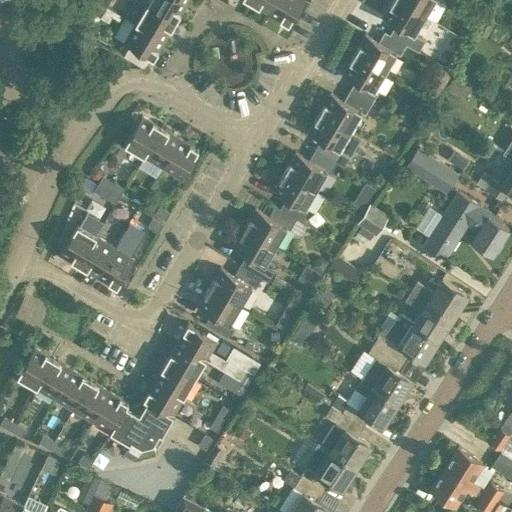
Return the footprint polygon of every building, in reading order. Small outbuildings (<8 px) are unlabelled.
[(181,0),(144,0),(143,2),(172,20),(183,1),(181,0)] [(251,0),(269,10),(274,0),(251,0)] [(274,0),(269,10),(286,21),(298,0),(274,0)] [(411,31),(422,12),(401,0),(389,0),(381,14),(393,21),(387,32),(404,42),(416,49),(423,37),(411,31)] [(401,0),(422,12),(429,0),(401,0)] [(98,1),(92,11),(99,15),(106,5),(98,1)] [(143,2),(132,21),(161,38),(172,20),(143,2)] [(132,21),(122,38),(151,55),(161,38),(132,21)] [(364,32),(352,51),(383,69),(394,51),(398,53),(404,42),(387,32),(383,29),(377,39),(364,32)] [(372,88),(383,69),(352,51),(341,70),(354,78),(348,88),(369,101),(376,90),(372,88)] [(446,85),(464,97),(471,86),(453,74),(446,85)] [(363,112),(369,101),(348,88),(341,99),(329,92),(318,110),(348,128),(359,109),(363,112)] [(337,146),(348,128),(318,110),(306,130),(319,137),(313,148),(334,160),(341,164),(348,152),(337,146)] [(124,143),(143,154),(161,125),(142,114),(124,143)] [(179,136),(161,125),(143,154),(161,165),(179,136)] [(511,133),(500,152),(502,153),(511,159),(511,133)] [(198,148),(179,136),(161,165),(180,177),(198,148)] [(415,145),(404,163),(445,188),(456,170),(415,145)] [(328,171),(334,160),(313,148),(307,158),(294,151),(283,169),(313,187),(324,169),(328,171)] [(511,190),(511,159),(502,153),(488,175),(482,171),(474,182),(499,198),(506,187),(511,190)] [(100,165),(96,164),(92,167),(91,171),(94,175),(98,176),(102,174),(103,169),(100,165)] [(302,206),(313,187),(283,169),(271,188),(284,196),(279,205),(295,215),(299,218),(305,208),(302,206)] [(98,182),(108,188),(113,181),(102,175),(98,182)] [(119,195),(120,193),(123,187),(113,181),(108,188),(119,195)] [(365,181),(359,191),(370,198),(376,188),(365,181)] [(108,188),(98,182),(93,189),(104,195),(108,188)] [(108,188),(104,195),(115,202),(119,195),(108,188)] [(429,204),(416,225),(429,234),(423,243),(444,256),(466,223),(478,203),(457,190),(442,213),(429,204)] [(388,213),(369,201),(357,221),(375,234),(388,213)] [(295,215),(279,205),(274,203),(268,213),(255,205),(244,225),(273,242),(284,224),(288,226),(295,215)] [(478,203),(466,223),(477,230),(470,241),(490,254),(507,228),(493,219),(495,215),(478,203)] [(154,212),(165,219),(169,211),(159,205),(154,212)] [(147,225),(158,231),(162,223),(152,217),(147,225)] [(78,263),(96,234),(77,222),(59,251),(78,263)] [(128,222),(114,245),(97,274),(116,285),(133,256),(129,254),(142,231),(128,222)] [(368,238),(373,232),(360,224),(356,230),(368,238)] [(262,261),(273,242),(244,225),(232,244),(245,251),(239,262),(260,274),(266,278),(273,267),(262,261)] [(78,263),(97,274),(114,245),(96,234),(78,263)] [(393,278),(400,267),(378,253),(371,263),(393,278)] [(361,270),(336,254),(328,266),(353,282),(361,270)] [(327,258),(322,255),(316,257),(313,262),(322,268),(327,258)] [(253,285),(260,274),(239,262),(233,272),(220,265),(209,284),(239,301),(249,283),(253,285)] [(411,288),(427,298),(451,314),(466,292),(441,276),(433,289),(416,278),(411,288)] [(228,319),(239,301),(209,284),(197,303),(210,311),(204,320),(225,333),(232,322),(228,319)] [(297,292),(306,298),(311,289),(303,284),(297,292)] [(323,304),(332,291),(322,284),(313,297),(323,304)] [(437,336),(451,314),(427,298),(411,288),(404,299),(420,309),(413,320),(437,336)] [(291,294),(275,322),(288,330),(305,301),(291,294)] [(322,311),(309,302),(296,322),(298,323),(309,330),(310,331),(322,311)] [(423,358),(437,336),(413,320),(399,311),(385,332),(381,329),(374,340),(404,360),(411,349),(423,358)] [(187,320),(175,340),(204,356),(215,337),(187,320)] [(309,330),(298,323),(293,330),(304,337),(309,330)] [(193,375),(204,356),(175,340),(164,358),(193,375)] [(398,370),(404,360),(374,340),(367,351),(375,356),(361,378),(396,400),(410,378),(398,370)] [(16,374),(35,385),(52,355),(33,344),(16,374)] [(35,385),(54,396),(71,366),(52,355),(35,385)] [(164,358),(153,377),(182,394),(193,375),(164,358)] [(54,396),(72,407),(90,377),(71,366),(54,396)] [(247,383),(253,372),(245,368),(239,378),(247,383)] [(72,407),(91,418),(108,388),(90,377),(72,407)] [(171,412),(182,394),(153,377),(142,395),(171,412)] [(247,383),(239,378),(233,389),(240,394),(247,383)] [(382,422),(396,400),(361,378),(355,387),(365,394),(357,406),(348,399),(341,410),(362,424),(369,414),(382,422)] [(304,385),(321,396),(325,390),(308,379),(304,385)] [(127,399),(108,388),(91,418),(109,429),(127,399)] [(348,399),(337,393),(330,403),(341,410),(348,399)] [(171,412),(142,395),(140,400),(131,402),(127,399),(109,429),(112,430),(109,434),(119,440),(122,436),(127,440),(121,450),(132,457),(153,451),(151,441),(157,430),(160,431),(171,412)] [(320,442),(330,448),(355,464),(369,442),(356,434),(362,424),(341,410),(330,403),(323,414),(334,421),(320,442)] [(222,404),(216,415),(223,419),(229,408),(222,404)] [(489,441),(499,448),(511,428),(511,412),(509,410),(489,441)] [(0,422),(10,428),(14,421),(4,415),(0,421),(0,422)] [(223,419),(216,415),(209,425),(216,430),(223,419)] [(233,430),(245,438),(251,428),(239,420),(233,430)] [(10,428),(20,434),(21,435),(25,428),(14,421),(10,428)] [(49,447),(54,439),(43,433),(38,440),(49,447)] [(205,448),(211,437),(204,433),(198,443),(205,448)] [(49,447),(59,452),(60,453),(64,446),(54,439),(49,447)] [(217,442),(207,459),(216,465),(226,448),(217,442)] [(458,446),(443,468),(476,489),(480,484),(471,479),(482,462),(458,446)] [(340,487),(355,464),(330,448),(316,470),(306,463),(299,474),(321,488),(327,478),(340,487)] [(82,452),(78,460),(88,466),(92,459),(82,452)] [(52,471),(58,459),(47,453),(41,466),(52,471)] [(321,488),(299,474),(289,468),(282,479),(293,486),(280,506),(288,511),(323,511),(327,506),(314,498),(321,488)] [(473,494),(476,489),(443,468),(429,490),(453,506),(465,489),(473,494)] [(84,480),(95,486),(100,476),(89,470),(84,480)] [(99,477),(92,492),(82,511),(107,511),(112,502),(103,498),(111,482),(99,477)] [(489,481),(482,493),(495,501),(497,498),(502,489),(489,481)] [(4,492),(0,489),(0,511),(17,511),(22,504),(2,495),(4,492)] [(27,493),(22,504),(17,511),(42,511),(47,502),(27,493)] [(201,511),(204,507),(205,505),(182,493),(172,511),(201,511)] [(495,501),(482,493),(475,503),(488,511),(495,501)]
